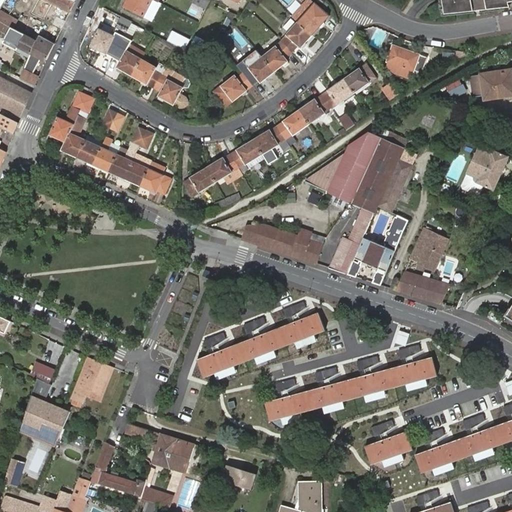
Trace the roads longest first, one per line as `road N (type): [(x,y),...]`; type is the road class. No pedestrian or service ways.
road 1 (residential): [(61,62),(167,125),(209,135),(238,127),(290,93),(339,46),(361,4)]
road 2 (residential): [(196,244),(454,327),(511,355)]
road 3 (residential): [(196,244),(18,155)]
road 4 (residential): [(361,4),(420,30),(511,21)]
road 5 (residential): [(0,296),(139,360)]
road 6 (residential): [(139,360),(196,244)]
